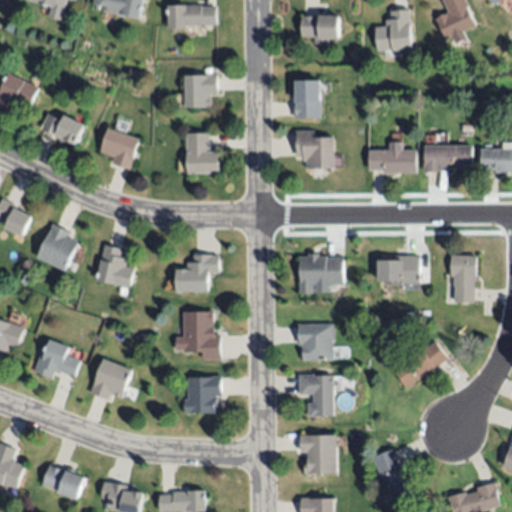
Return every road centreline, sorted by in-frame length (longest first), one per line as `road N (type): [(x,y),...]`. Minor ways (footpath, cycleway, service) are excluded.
road 1 (residential): [(511,215),(145,213),(77,192),(0,152)]
road 2 (residential): [(260,511),(265,0)]
road 3 (residential): [(258,454),(110,444),(0,402)]
road 4 (residential): [(511,328),(495,375),(447,431)]
